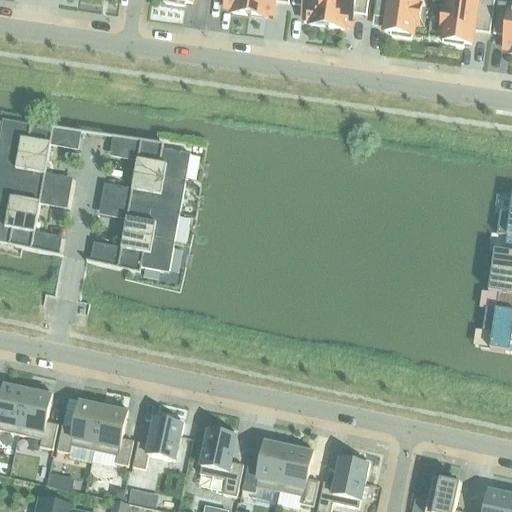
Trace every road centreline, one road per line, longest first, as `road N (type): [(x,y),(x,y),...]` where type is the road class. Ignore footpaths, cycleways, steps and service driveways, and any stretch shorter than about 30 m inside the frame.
road 1 (residential): [(123,46),(511,102)]
road 2 (residential): [(58,353),(410,429)]
road 3 (residential): [(58,353),(98,139)]
road 4 (residential): [(0,27),(123,46)]
